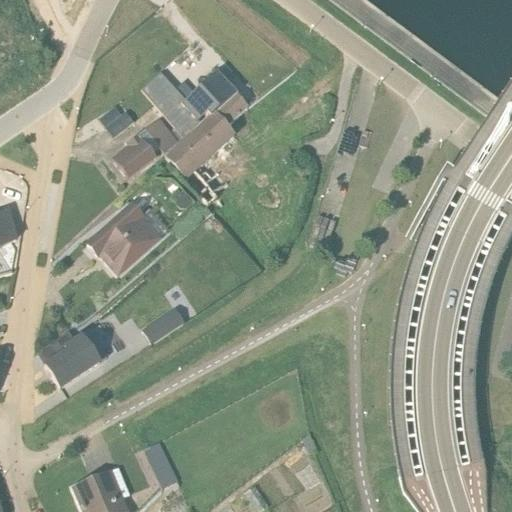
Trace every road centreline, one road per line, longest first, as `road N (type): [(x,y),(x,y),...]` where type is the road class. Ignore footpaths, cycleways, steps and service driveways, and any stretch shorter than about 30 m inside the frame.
road 1 (secondary): [(511,153),(458,243),(432,340),(430,433),(449,511)]
road 2 (residential): [(32,114),(47,133),(48,167),(12,373),(10,474)]
road 3 (residential): [(292,0),(511,168)]
road 4 (residential): [(32,114),(67,83),(102,0)]
